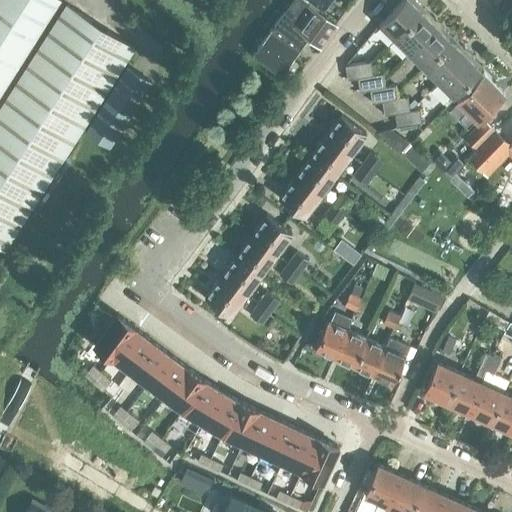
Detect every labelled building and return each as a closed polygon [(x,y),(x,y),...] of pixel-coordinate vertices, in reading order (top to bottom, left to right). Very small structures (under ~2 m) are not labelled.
[(0,0),(0,247),(5,251),(134,47),(60,0),(0,0)] [(318,10),(305,0),(292,0),(252,52),(279,73),(309,35),(319,43),(335,23),(318,10)] [(402,0),(380,23),(395,38),(425,8),(417,0),(413,0),(412,1),(411,0),(402,0)] [(395,38),(410,52),(437,25),(432,20),(435,17),(425,8),(395,38)] [(410,52),(424,66),(454,36),(444,27),(441,29),(437,25),(410,52)] [(424,66),(439,80),(466,53),(461,49),(464,46),(454,36),(424,66)] [(466,53),(439,80),(431,87),(447,103),(484,65),(473,55),(470,58),(466,53)] [(348,77),(358,76),(373,73),(371,60),(345,64),(348,77)] [(360,89),(370,88),(385,85),(383,72),(373,73),(358,76),(360,89)] [(458,100),(477,119),(504,92),(484,73),(458,100)] [(116,78),(74,143),(99,158),(140,94),(116,78)] [(372,101),(383,99),(398,97),(396,84),(385,85),(370,88),(372,101)] [(385,113),(395,111),(410,109),(408,95),(398,97),(383,99),(385,113)] [(395,111),(397,125),(423,121),(420,107),(410,109),(395,111)] [(341,113),(326,134),(350,152),(366,131),(341,113)] [(484,119),(467,137),(476,145),(493,128),(484,119)] [(470,157),(483,171),(506,147),(502,144),(506,140),(497,130),(470,157)] [(326,134),(311,154),(336,172),(350,152),(326,134)] [(403,149),(405,151),(412,143),(409,141),(405,138),(399,146),(403,149)] [(415,143),(405,154),(422,170),(432,160),(415,143)] [(372,151),(364,162),(376,170),(384,159),(372,151)] [(311,154),(296,175),(321,193),(336,172),(311,154)] [(376,170),(364,162),(356,173),(367,182),(376,170)] [(321,193),(296,175),(281,196),(306,214),(321,193)] [(467,182),(460,188),(469,197),(475,190),(467,182)] [(343,192),(335,203),(346,211),(354,200),(343,192)] [(346,211),(335,203),(326,214),(338,222),(346,211)] [(497,203),(487,214),(499,225),(509,215),(497,203)] [(268,213),(253,234),(277,252),(292,231),(268,213)] [(253,234),(238,254),(262,272),(277,252),(253,234)] [(342,239),(335,248),(354,261),(360,253),(342,239)] [(299,250),(291,262),(302,270),(310,258),(299,250)] [(238,254),(222,274),(247,292),(262,272),(238,254)] [(302,270),(291,262),(283,273),(294,281),(302,270)] [(247,292),(222,274),(207,295),(231,313),(247,292)] [(410,293),(423,299),(428,288),(415,283),(410,293)] [(269,291),(261,302),(272,310),(280,299),(269,291)] [(345,305),(356,310),(362,298),(350,293),(345,305)] [(272,310),(261,302),(253,313),(264,322),(272,310)] [(383,322),(394,327),(400,315),(388,310),(383,322)] [(117,313),(95,344),(113,357),(135,327),(117,313)] [(315,348),(335,356),(348,328),(328,319),(315,348)] [(135,327),(113,357),(130,370),(153,340),(135,327)] [(367,336),(348,328),(335,356),(354,365),(367,336)] [(450,353),(457,338),(449,335),(442,350),(450,353)] [(390,336),(386,345),(367,336),(354,365),(373,374),(390,336)] [(390,336),(373,374),(393,382),(410,345),(390,336)] [(153,340),(130,370),(148,383),(170,353),(153,340)] [(170,353),(148,383),(165,396),(187,366),(170,353)] [(486,353),(479,367),(486,370),(493,356),(486,353)] [(493,356),(486,370),(493,374),(500,359),(493,356)] [(438,359),(424,389),(447,399),(460,370),(438,359)] [(93,364),(88,370),(97,378),(102,372),(93,364)] [(187,366),(165,396),(182,409),(205,379),(187,366)] [(460,370),(447,399),(468,409),(482,380),(460,370)] [(482,380),(468,409),(490,419),(504,389),(508,380),(493,374),(486,370),(482,380)] [(102,372),(97,378),(106,386),(111,380),(102,372)] [(21,379),(16,390),(26,395),(31,384),(31,383),(22,379),(21,379)] [(205,379),(182,409),(203,421),(222,389),(205,379)] [(222,389),(203,421),(223,434),(239,400),(222,389)] [(511,393),(504,389),(490,419),(511,429),(511,393)] [(239,400),(223,434),(243,443),(259,409),(239,400)] [(120,404),(115,411),(125,418),(130,412),(120,404)] [(259,409),(243,443),(263,452),(279,418),(259,409)] [(130,412),(125,418),(134,426),(139,419),(130,412)] [(279,418),(263,452),(283,461),(298,427),(279,418)] [(298,427),(283,461),(302,470),(318,436),(298,427)] [(152,429),(147,436),(156,443),(161,437),(152,429)] [(318,436),(302,470),(322,479),(338,445),(318,436)] [(161,437),(156,443),(166,451),(171,444),(161,437)] [(201,453),(198,460),(209,465),(212,458),(201,453)] [(212,458),(209,465),(220,470),(223,463),(212,458)] [(365,491),(387,501),(401,472),(378,462),(365,491)] [(187,466),(181,479),(196,486),(202,473),(187,466)] [(240,471),(237,478),(248,483),(251,476),(240,471)] [(387,501),(409,511),(423,482),(401,472),(387,501)] [(251,476),(248,483),(259,488),(262,481),(251,476)] [(409,511),(410,511),(435,511),(444,492),(423,482),(409,511)] [(280,489),(276,496),(287,501),(291,494),(280,489)] [(232,491),(222,511),(277,511),(266,506),(260,504),(232,491)] [(435,511),(461,511),(466,502),(444,492),(435,511)] [(291,494),(287,501),(298,506),(302,499),(291,494)] [(55,511),(33,499),(25,511),(55,511)] [(461,511),(487,511),(466,502),(461,511)]
